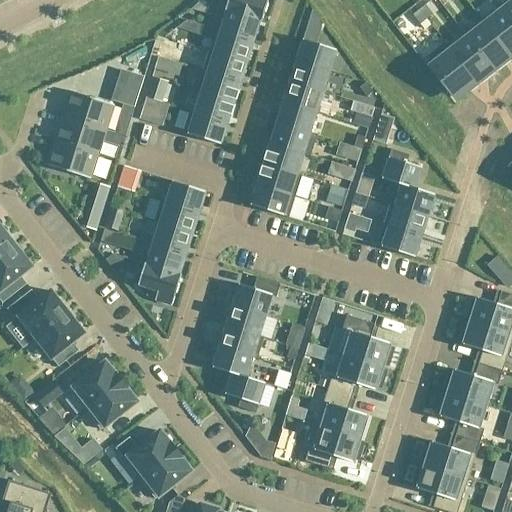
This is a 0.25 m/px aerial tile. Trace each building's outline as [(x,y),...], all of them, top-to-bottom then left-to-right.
[(227,0),(224,12),(261,23),(268,0),(227,0)] [(511,0),(508,0),(498,8),(511,26),(511,0)] [(199,4),(193,11),(208,16),(211,7),(199,4)] [(424,7),(418,12),(426,21),(432,16),(424,7)] [(511,26),(498,8),(481,21),(507,55),(511,51),(511,26)] [(219,33),(253,43),(259,23),(261,24),(261,23),(224,12),(226,13),(219,33)] [(321,24),(311,12),(306,29),(318,33),(321,24)] [(418,12),(412,17),(419,26),(426,21),(418,12)] [(481,21),(463,35),(466,39),(467,39),(490,68),(507,55),(481,21)] [(216,41),(219,32),(186,22),(177,29),(216,41)] [(208,52),(246,64),(253,43),(219,33),(213,52),(208,51),(208,52)] [(450,51),(450,52),(473,82),(490,68),(467,39),(466,39),(450,51)] [(295,63),(329,74),(336,52),(302,41),(295,63)] [(445,44),(425,59),(430,66),(438,76),(433,80),(446,96),(447,95),(451,92),(454,96),(473,82),(450,52),(450,51),(445,44)] [(169,49),(161,47),(157,59),(165,61),(169,49)] [(202,72),(240,84),(246,64),(208,52),(202,72)] [(165,61),(157,59),(154,70),(165,74),(169,62),(165,61)] [(295,63),(289,83),(322,94),(329,74),(295,63)] [(195,93),(233,105),(240,84),(202,72),(195,93)] [(328,118),(334,97),(322,94),(289,83),(282,104),(316,114),(328,118)] [(372,94),(365,85),(359,89),(366,99),(372,94)] [(148,89),(145,100),(159,104),(160,104),(164,94),(148,89)] [(62,118),(106,132),(113,107),(70,93),(62,118)] [(189,114),(227,126),(233,105),(195,93),(200,95),(193,114),(189,113),(189,114)] [(159,104),(145,100),(141,114),(154,118),(159,104)] [(309,135),(316,114),(282,104),(276,124),(309,135)] [(371,118),(355,113),(352,126),(368,130),(371,118)] [(220,147),(227,126),(189,114),(182,135),(220,147)] [(380,116),(376,129),(388,133),(392,119),(380,116)] [(54,142),(98,156),(106,132),(62,118),(54,142)] [(121,119),(116,135),(125,138),(130,122),(121,119)] [(276,124),(269,145),(303,156),(310,158),(316,137),(309,135),(276,124)] [(114,135),(110,146),(121,150),(125,138),(116,135),(114,135)] [(364,140),(356,137),(353,149),(361,152),(364,140)] [(98,156),(54,142),(46,167),(90,181),(98,156)] [(263,166),(296,176),(303,156),(269,145),(269,146),(263,166)] [(353,149),(349,148),(345,159),(357,163),(361,152),(353,149)] [(396,184),(415,190),(421,170),(406,165),(408,157),(390,152),(381,181),(395,186),(396,184)] [(301,178),(296,176),(263,166),(256,186),(294,198),(301,178)] [(137,172),(124,168),(117,189),(124,192),(130,194),(137,172)] [(354,172),(343,168),(339,179),(350,183),(354,172)] [(160,203),(198,215),(205,194),(171,183),(165,204),(161,202),(160,203)] [(389,205),(427,217),(434,196),(415,190),(396,184),(395,186),(400,187),(394,206),(389,205)] [(249,207),(288,220),(294,198),(256,186),(249,207)] [(358,186),(355,195),(366,198),(369,189),(358,186)] [(331,188),(328,197),(342,202),(345,192),(331,188)] [(124,192),(117,189),(113,201),(120,203),(124,192)] [(355,195),(351,207),(364,211),(368,199),(366,198),(355,195)] [(154,224),(192,236),(198,215),(160,203),(154,224)] [(89,204),(82,228),(95,232),(103,208),(89,204)] [(383,226),(421,238),(427,217),(389,205),(383,226)] [(122,213),(110,209),(104,228),(116,233),(122,213)] [(341,213),(328,209),(324,220),(337,224),(341,213)] [(349,215),(344,231),(354,235),(355,231),(359,219),(349,215)] [(152,246),(185,256),(192,236),(154,224),(158,226),(152,246)] [(383,226),(376,247),(414,259),(421,238),(383,226)] [(0,260),(15,248),(8,239),(8,240),(0,229),(0,260)] [(103,230),(100,242),(117,247),(121,236),(103,230)] [(142,265),(180,277),(181,277),(179,276),(185,256),(152,246),(145,265),(142,264),(142,265)] [(15,248),(0,260),(0,303),(1,305),(26,286),(19,278),(31,269),(20,255),(15,248)] [(110,269),(116,277),(122,259),(112,256),(105,262),(110,269)] [(142,265),(135,286),(148,290),(145,298),(154,301),(154,302),(171,308),(180,277),(142,265)] [(511,276),(510,274),(501,281),(507,289),(511,285),(511,276)] [(272,296),(271,298),(275,299),(279,286),(256,279),(253,291),(272,296)] [(238,286),(231,307),(265,318),(271,298),(272,296),(253,291),(238,286)] [(35,340),(67,315),(50,293),(38,302),(34,296),(9,315),(31,343),(35,340)] [(469,323),(511,336),(511,296),(500,293),(497,306),(477,300),(476,304),(471,302),(465,320),(470,322),(469,323)] [(225,327),(258,338),(265,318),(231,307),(225,327)] [(67,315),(35,340),(57,368),(78,352),(71,344),(83,335),(72,322),(73,321),(67,315)] [(338,355),(382,369),(382,367),(387,368),(392,351),(388,349),(389,345),(370,339),(374,326),(346,318),(342,331),(346,332),(338,355)] [(477,365),(501,373),(511,339),(511,336),(469,323),(469,325),(464,323),(459,341),(463,343),(462,347),(481,353),(477,365)] [(218,349),(251,360),(256,361),(263,339),(258,338),(225,327),(218,349)] [(304,331),(292,327),(286,346),(298,350),(304,331)] [(298,351),(290,348),(286,360),(294,362),(298,351)] [(245,380),(245,379),(251,360),(218,349),(212,370),(231,376),(245,380)] [(327,391),(351,399),(355,386),(374,392),(375,388),(380,390),(386,372),(381,370),(382,369),(338,355),(329,384),(327,391)] [(120,384),(104,364),(68,392),(84,412),(120,384)] [(447,395),(485,407),(492,385),(497,387),(501,373),(477,365),(474,378),(454,372),(453,376),(448,374),(443,391),(447,393),(447,395)] [(286,392),(290,377),(278,374),(274,388),(286,392)] [(265,385),(245,379),(245,380),(231,376),(224,396),(239,401),(237,409),(255,415),(265,385)] [(327,391),(329,384),(320,381),(317,388),(327,391)] [(61,395),(52,383),(34,398),(43,409),(61,395)] [(135,404),(120,384),(84,412),(100,432),(135,404)] [(316,427),(359,441),(366,417),(347,411),(351,399),(327,391),(316,427)] [(455,437),(479,445),(483,431),(478,429),(485,407),(447,395),(439,419),(458,425),(455,437)] [(359,441),(316,427),(304,463),(328,471),(332,458),(351,464),(353,460),(357,462),(363,444),(358,442),(359,441)] [(115,450),(138,480),(173,451),(159,433),(137,450),(128,439),(115,450)] [(424,467),(467,481),(479,445),(455,437),(451,449),(431,444),(424,467)] [(80,451),(73,457),(82,465),(100,452),(92,442),(80,451)] [(270,461),(274,449),(266,447),(263,458),(270,461)] [(288,454),(274,450),(271,459),(285,464),(288,454)] [(173,451),(138,480),(154,501),(190,473),(173,451)] [(18,466),(13,461),(8,466),(13,471),(18,466)] [(457,511),(467,481),(424,467),(416,491),(436,497),(432,510),(439,511),(457,511)] [(44,511),(50,495),(8,482),(1,503),(9,506),(6,511),(44,511)] [(511,511),(511,503),(504,501),(501,511),(511,511)]
